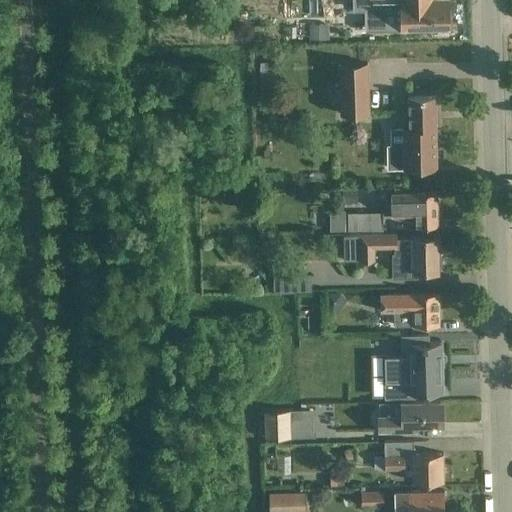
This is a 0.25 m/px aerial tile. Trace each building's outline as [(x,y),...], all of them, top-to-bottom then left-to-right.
[(353,0),(354,7),(366,7),(366,28),(401,27),(403,27),(403,29),(418,29),(418,27),(449,26),(448,24),(451,23),(451,9),(448,9),(447,0),(353,0)] [(327,25),(309,25),(310,37),(328,37),(327,25)] [(368,112),(367,61),(339,62),(340,112),(368,112)] [(409,127),(403,127),(404,166),(436,166),(434,95),(408,96),(409,127)] [(356,189),(343,190),(343,203),(356,202),(356,189)] [(437,191),(390,192),(390,214),(415,213),(415,225),(438,224),(437,191)] [(226,192),(225,200),(237,200),(237,193),(226,192)] [(347,229),(382,229),(382,211),(347,212),(347,229)] [(330,229),(345,229),(345,212),(330,212),(330,229)] [(359,234),(343,234),(343,259),(360,259),(374,259),(373,247),(395,247),(395,253),(392,253),(393,276),(414,275),(414,270),(438,269),(438,265),(441,265),(440,254),(438,254),(438,236),(412,237),(412,238),(396,238),(396,233),(359,234)] [(341,290),(327,291),(327,303),(332,308),(345,295),(341,290)] [(413,324),(439,323),(439,292),(380,293),(380,309),(395,309),(395,324),(413,324)] [(401,354),(384,355),(385,396),(414,395),(414,391),(441,391),(441,380),(441,353),(440,353),(440,340),(427,340),(427,333),(401,334),(401,354)] [(440,400),(378,401),(378,430),(416,429),(416,424),(441,423),(440,400)] [(288,409),(266,410),(266,436),(291,436),(291,409),(288,409)] [(442,480),(442,452),(413,452),(412,439),(383,440),(385,469),(412,468),(413,481),(442,480)] [(285,463),(285,445),(273,445),(273,463),(285,463)] [(443,511),(443,489),(394,490),(394,511),(443,511)] [(361,491),(361,503),(383,503),(383,491),(361,491)] [(293,510),(293,492),(269,492),(269,510),(293,510)]
